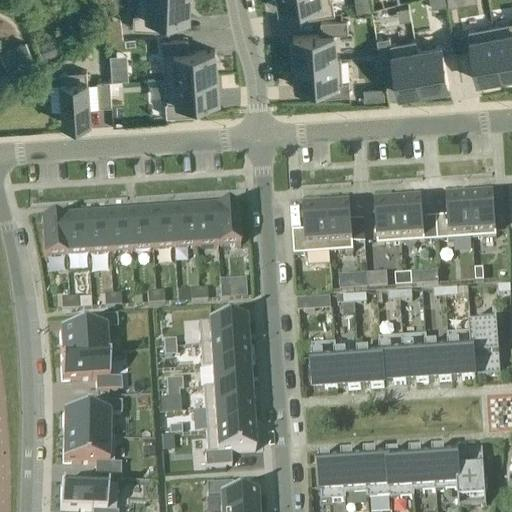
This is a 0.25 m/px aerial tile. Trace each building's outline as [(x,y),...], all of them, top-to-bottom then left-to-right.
[(133,15),(133,29),(159,30),(160,18),(188,19),(189,0),(137,0),(137,15),(133,15)] [(278,0),(280,9),(307,6),(308,18),(334,14),(332,0),(278,0)] [(369,0),(368,0),(357,2),(359,13),(372,11),(369,0)] [(429,0),(432,9),(446,5),(444,0),(429,0)] [(321,35),(293,37),(294,61),(336,59),(336,58),(334,34),(348,33),(347,20),(321,22),(321,35)] [(511,22),(493,26),(502,76),(511,74),(511,22)] [(493,26),(468,30),(477,81),(502,76),(493,26)] [(123,39),(122,29),(106,31),(107,41),(123,39)] [(59,36),(40,44),(47,59),(66,50),(59,36)] [(389,37),(377,40),(381,66),(393,63),(399,95),(424,90),(416,50),(417,49),(416,40),(390,44),(389,37)] [(188,40),(161,41),(162,54),(164,54),(166,78),(217,75),(215,50),(189,52),(188,40)] [(11,73),(36,62),(27,42),(2,53),(11,73)] [(417,49),(416,50),(424,90),(448,86),(441,45),(417,49)] [(336,59),(294,61),(296,86),(322,85),(323,97),(350,95),(349,82),(342,83),(340,57),(336,58),(336,59)] [(128,69),(111,71),(111,81),(128,80),(129,80),(128,69)] [(87,71),(61,72),(64,123),(90,122),(87,71)] [(167,102),(165,102),(166,116),(193,115),(192,102),(218,100),(217,75),(166,78),(167,102)] [(110,82),(97,83),(99,109),(112,108),(110,82)] [(493,200),(469,201),(471,241),(495,240),(493,200)] [(446,219),(434,220),(436,244),(471,241),(469,201),(445,203),(446,219)] [(421,204),(397,206),(399,234),(400,246),(424,244),(436,244),(434,220),(422,220),(421,204)] [(397,206),(374,208),(376,247),(400,246),(399,234),(397,206)] [(364,246),(362,223),(350,224),(349,209),(325,211),(326,226),(328,257),(352,255),(351,247),(364,246)] [(236,211),(213,212),(216,250),(239,249),(236,211)] [(304,234),(291,235),(292,259),(328,257),(326,226),(325,211),(302,212),(304,234)] [(213,212),(192,214),(194,252),(216,250),(213,212)] [(192,214),(170,215),(173,253),(194,252),(192,214)] [(170,215),(149,217),(151,255),(173,253),(170,215)] [(149,217),(127,218),(130,256),(151,255),(149,217)] [(127,218),(106,220),(108,257),(130,256),(127,218)] [(106,220),(84,221),(87,259),(108,257),(106,220)] [(84,221),(62,222),(65,260),(87,259),(84,221)] [(62,222),(40,224),(42,262),(65,260),(62,222)] [(482,273),(474,274),(474,285),(483,285),(482,273)] [(403,290),(402,278),(394,279),(395,291),(403,290)] [(410,278),(402,278),(403,290),(411,290),(410,278)] [(367,293),(387,291),(386,279),(366,281),(367,293)] [(509,289),(496,290),(497,298),(509,297),(509,289)] [(227,290),(219,291),(219,302),(228,302),(227,290)] [(196,293),(189,293),(190,304),(198,304),(197,292),(196,293)] [(205,292),(197,292),(198,304),(206,303),(205,292)] [(456,301),(456,293),(444,294),(445,302),(456,301)] [(445,302),(444,294),(432,294),(432,302),(445,302)] [(154,295),(146,296),(147,307),(155,307),(154,295)] [(162,295),(154,295),(155,307),(163,306),(162,295)] [(411,304),(410,296),(399,297),(399,305),(411,304)] [(399,305),(399,297),(386,297),(387,305),(399,305)] [(111,298),(103,299),(103,310),(112,310),(111,298)] [(119,298),(111,298),(112,310),(120,309),(119,298)] [(366,307),(365,299),(353,300),(354,308),(366,307)] [(354,308),(353,300),(341,300),(341,309),(354,308)] [(68,301),(59,302),(60,313),(68,313),(68,301)] [(76,301),(68,301),(68,313),(77,312),(76,301)] [(296,303),(296,315),(310,314),(309,303),(296,303)] [(219,312),(194,314),(194,327),(206,326),(208,348),(246,345),(245,323),(220,324),(219,312)] [(58,337),(57,337),(58,349),(59,349),(59,358),(58,358),(58,359),(106,356),(104,332),(116,331),(115,318),(89,320),(90,332),(58,334),(58,337)] [(495,322),(469,324),(473,382),(474,382),(474,380),(499,378),(497,355),(499,355),(498,337),(496,338),(495,322)] [(469,337),(447,338),(450,384),(473,382),(469,324),(468,324),(469,337)] [(425,340),(424,340),(427,385),(450,384),(447,338),(446,338),(447,348),(426,349),(425,340)] [(424,340),(402,341),(405,387),(427,385),(424,340)] [(402,341),(379,343),(382,390),(383,390),(383,388),(405,387),(402,341)] [(174,342),(162,343),(162,351),(174,350),(174,342)] [(378,354),(357,356),(359,392),(382,390),(379,343),(378,343),(378,354)] [(246,345),(208,348),(209,369),(247,367),(246,345)] [(334,348),(310,349),(313,395),(337,393),(334,348)] [(334,348),(337,393),(359,392),(357,356),(335,357),(334,348)] [(174,350),(162,351),(163,359),(175,358),(174,350)] [(106,356),(58,359),(60,384),(94,382),(94,394),(120,393),(119,380),(107,381),(106,356)] [(247,367),(209,369),(211,391),(249,388),(247,367)] [(177,385),(164,386),(165,394),(177,393),(177,385)] [(249,388),(211,391),(212,413),(250,410),(249,388)] [(177,393),(165,394),(165,402),(178,401),(177,393)] [(61,418),(60,431),(61,431),(61,441),(107,442),(108,417),(120,417),(120,404),(94,404),(94,416),(61,416),(61,419),(61,418)] [(250,410),(212,413),(214,434),(252,432),(250,410)] [(179,429),(167,429),(168,437),(180,436),(179,429)] [(215,456),(203,457),(204,470),(230,468),(229,456),(253,454),(252,432),(214,434),(215,456)] [(61,441),(61,466),(93,467),(93,479),(119,479),(119,466),(107,466),(107,442),(61,441)] [(459,511),(455,453),(432,454),(435,495),(456,494),(457,511),(459,511)] [(483,476),(481,453),(456,455),(456,453),(455,453),(459,511),(485,509),(484,494),(485,494),(484,476),(483,476)] [(435,495),(432,454),(409,456),(412,491),(412,501),(413,501),(413,497),(435,495)] [(390,503),(389,493),(386,457),(386,455),(364,457),(367,503),(388,501),(388,503),(390,503)] [(412,501),(409,456),(387,457),(387,455),(386,455),(390,503),(412,501)] [(367,503),(364,457),(341,458),(344,504),(345,504),(345,499),(365,498),(366,503),(367,503)] [(344,504),(341,458),(317,460),(320,506),(344,504)] [(231,486),(205,487),(206,500),(217,499),(218,511),(256,511),(256,497),(231,498),(231,486)] [(59,487),(58,511),(104,511),(105,489),(59,487)]
